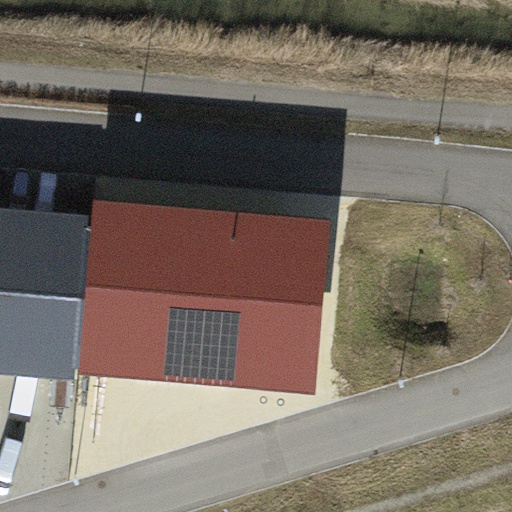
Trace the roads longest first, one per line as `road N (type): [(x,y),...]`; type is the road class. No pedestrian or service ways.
road 1 (track): [(0,74),(511,118)]
road 2 (residential): [(511,180),(0,141)]
road 3 (residential): [(61,511),(511,373)]
